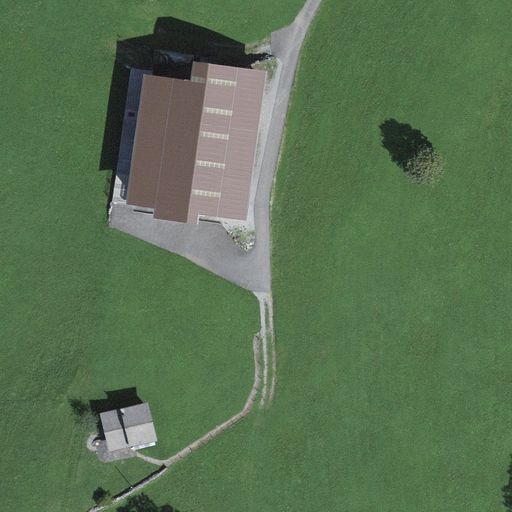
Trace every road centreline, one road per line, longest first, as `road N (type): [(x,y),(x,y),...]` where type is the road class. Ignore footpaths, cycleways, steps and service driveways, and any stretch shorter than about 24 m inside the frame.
road 1 (track): [(315,0),(289,56),(259,266),(240,273),(178,245)]
road 2 (track): [(259,266),(269,394)]
